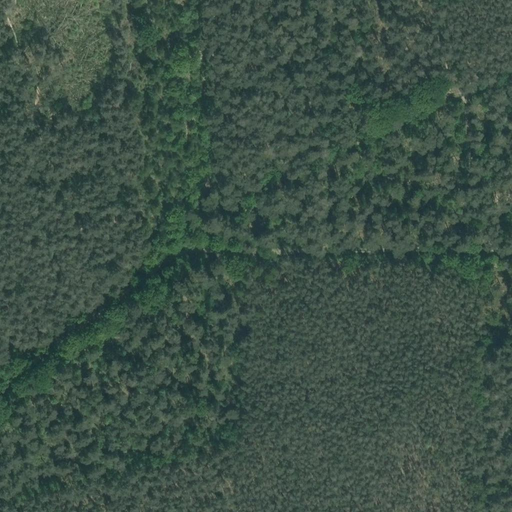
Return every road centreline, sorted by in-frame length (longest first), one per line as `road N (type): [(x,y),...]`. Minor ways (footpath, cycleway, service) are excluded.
road 1 (track): [(179,247),(511,253)]
road 2 (track): [(445,0),(490,252)]
road 3 (track): [(0,385),(179,247)]
